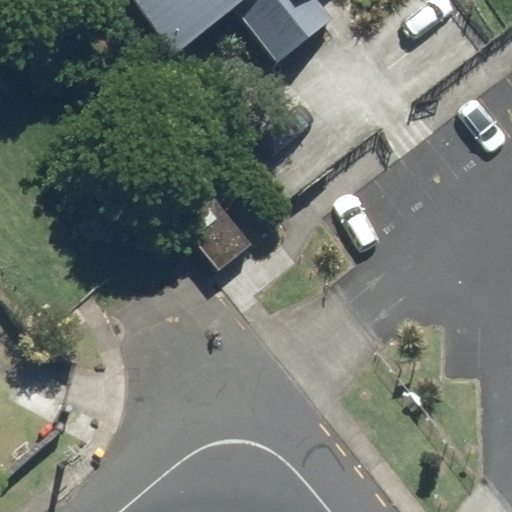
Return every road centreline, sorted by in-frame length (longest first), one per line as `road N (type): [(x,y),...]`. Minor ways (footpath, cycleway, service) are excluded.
road 1 (residential): [(131,292),(236,420)]
road 2 (residential): [(236,420),(126,511)]
